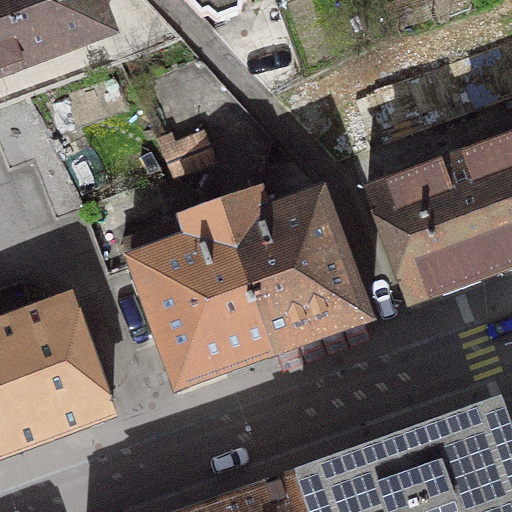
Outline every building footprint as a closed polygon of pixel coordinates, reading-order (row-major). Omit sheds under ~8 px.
[(93,0),(0,0),(0,12),(20,63),(21,66),(107,33),(93,0)] [(241,15),(241,2),(247,0),(183,0),(200,18),(207,15),(216,25),(241,15)] [(0,71),(20,63),(0,12),(0,71)] [(364,95),(382,145),(511,97),(511,63),(504,43),(364,95)] [(511,268),(511,139),(366,193),(409,306),(511,268)] [(257,193),(218,206),(273,355),(370,320),(323,193),(265,215),(257,193)] [(121,239),(176,390),(273,355),(218,206),(121,239)] [(0,454),(111,414),(69,301),(0,326),(0,454)] [(511,511),(511,413),(498,415),(496,411),(296,481),(307,511),(511,511)] [(307,511),(296,481),(206,511),(307,511)]
